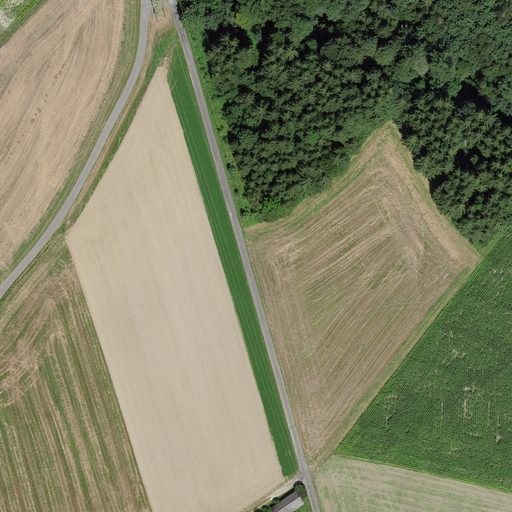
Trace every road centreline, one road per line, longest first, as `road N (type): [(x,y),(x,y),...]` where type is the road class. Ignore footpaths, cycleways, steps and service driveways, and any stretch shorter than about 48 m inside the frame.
road 1 (unclassified): [(170,0),(316,511)]
road 2 (track): [(511,215),(321,459),(243,511)]
road 3 (residential): [(0,291),(51,231),(96,149),(138,64),(145,0)]
